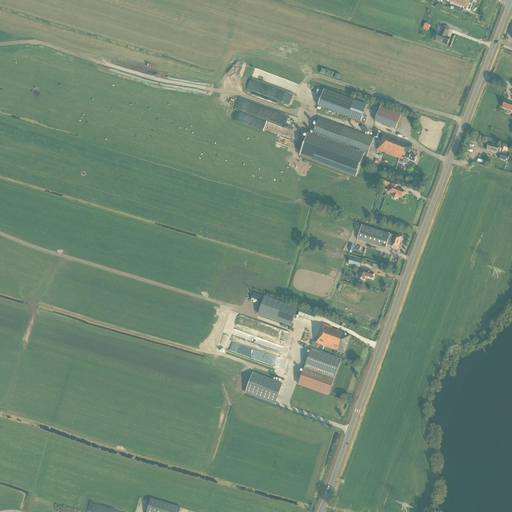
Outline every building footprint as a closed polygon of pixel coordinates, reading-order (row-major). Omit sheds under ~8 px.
[(475,1),(475,0),(446,0),(467,8),(469,3),(472,4),(473,0),(475,1)] [(436,42),(447,46),(449,41),(446,40),(447,37),(446,37),(448,32),(442,30),(440,35),(439,34),(436,42)] [(367,106),(324,90),(318,106),(361,122),(367,106)] [(511,109),(511,103),(505,101),(502,108),(511,111),(511,109)] [(401,115),(380,107),(375,121),(396,129),(401,115)] [(371,121),(371,120),(371,119),(371,118),(370,118),(370,117),(369,117),(368,116),(367,116),(366,116),(365,117),(364,117),(364,118),(363,119),(363,120),(363,121),(363,122),(363,123),(364,123),(365,124),(366,125),(367,125),(368,125),(369,124),(370,124),(370,123),(371,122),(371,121)] [(371,137),(319,118),(312,138),(307,136),(300,156),(356,176),(371,137)] [(413,145),(380,133),(377,131),(374,137),(378,139),(378,140),(380,141),(377,150),(404,160),(403,163),(407,165),(409,160),(415,162),(417,157),(410,155),(412,149),(411,149),(413,145)] [(492,146),(488,145),(486,150),(501,155),(499,160),(507,162),(511,163),(511,159),(511,156),(509,156),(502,153),(503,147),(500,146),(499,147),(493,145),(492,146)] [(389,187),(391,181),(385,179),(383,185),(389,187)] [(400,189),(397,188),(398,185),(392,183),(389,193),(394,194),(393,197),(394,198),(395,199),(397,198),(398,196),(402,197),(404,191),(400,190),(400,189)] [(400,237),(374,230),(362,226),(358,240),(359,241),(386,249),(387,246),(392,247),(396,249),(400,237)] [(362,262),(351,259),(349,265),(361,268),(362,262)] [(362,268),(361,270),(359,270),(356,278),(359,278),(364,280),(365,277),(373,279),(374,274),(371,273),(371,271),(362,268)] [(258,314),(291,326),(297,309),(264,297),(258,314)] [(314,321),(316,316),(300,310),(298,316),(314,321)] [(346,334),(336,330),(331,328),(332,327),(324,324),(322,329),(321,329),(317,338),(316,338),(313,346),(317,348),(319,344),(344,353),(350,336),(346,334)] [(342,359),(336,357),(311,348),(298,385),(328,395),(342,359)] [(282,384),(253,373),(245,393),(275,404),(282,384)] [(178,511),(180,507),(150,498),(146,511),(178,511)]
